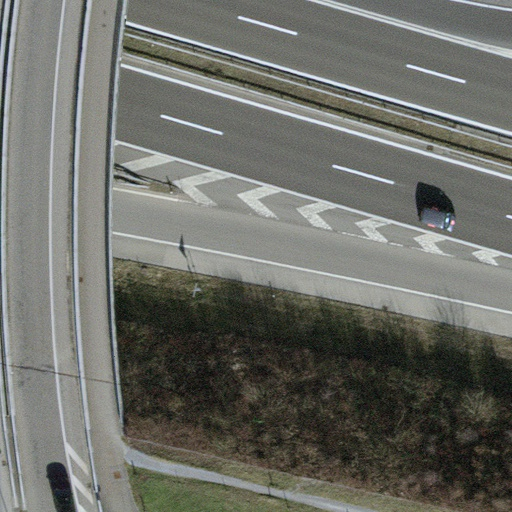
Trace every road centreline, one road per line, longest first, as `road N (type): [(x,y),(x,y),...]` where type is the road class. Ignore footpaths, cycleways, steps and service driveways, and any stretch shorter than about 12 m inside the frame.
road 1 (motorway): [(0,71),(511,220)]
road 2 (motorway): [(0,196),(511,284)]
road 3 (secondary): [(56,511),(38,399),(30,223),(44,0)]
road 4 (motorway): [(511,94),(185,0)]
road 5 (motorway): [(511,28),(226,0)]
